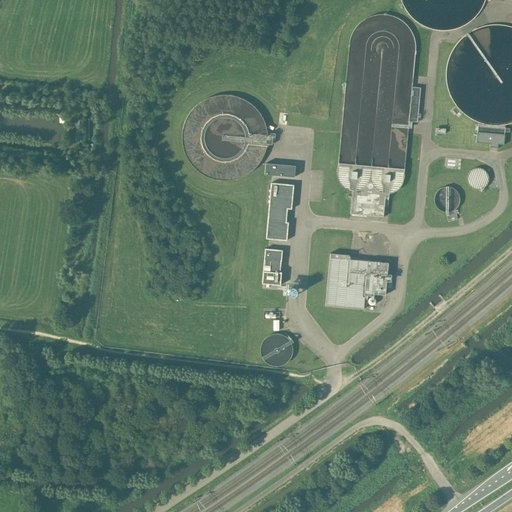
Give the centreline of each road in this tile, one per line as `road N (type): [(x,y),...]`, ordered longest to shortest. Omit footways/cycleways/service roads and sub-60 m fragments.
road 1 (unclassified): [(155,511),(320,398),(333,366)]
road 2 (track): [(511,248),(326,392)]
